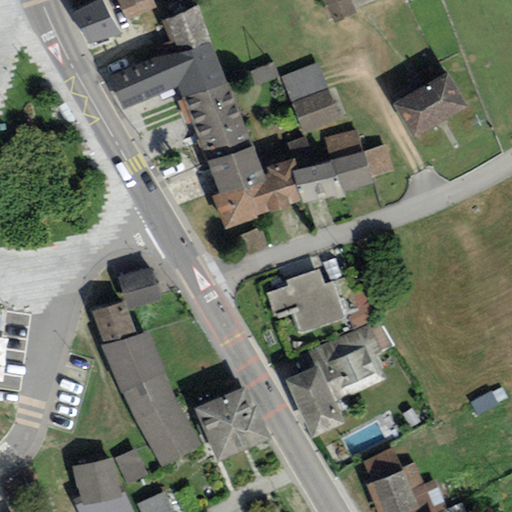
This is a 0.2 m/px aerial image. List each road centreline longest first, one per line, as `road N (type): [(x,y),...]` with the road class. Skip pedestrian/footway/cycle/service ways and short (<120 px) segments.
road 1 (residential): [(511,158),(429,205),(200,283)]
road 2 (secondary): [(334,511),(200,283)]
road 3 (secondary): [(163,222),(38,0)]
road 4 (residential): [(0,459),(25,426),(66,258)]
